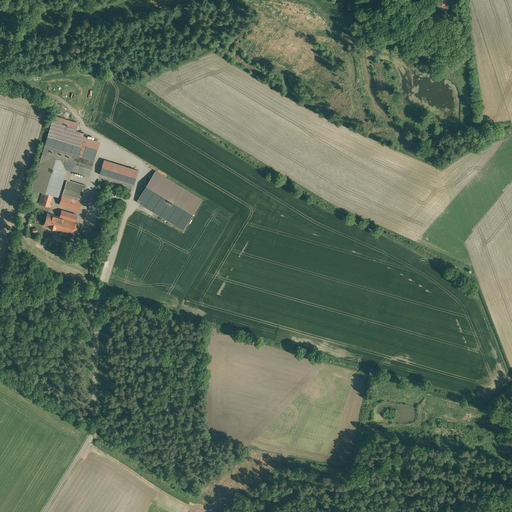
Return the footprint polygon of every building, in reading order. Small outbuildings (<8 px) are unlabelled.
[(54,117),(32,189),(42,192),(52,195),(58,197),(66,169),(89,176),(99,142),(80,137),(81,133),(75,131),(77,124),(54,117)] [(138,170),(104,160),(100,174),(133,185),(138,170)] [(202,200),(155,172),(137,201),(184,229),(202,200)] [(86,186),(67,180),(62,195),(81,201),(86,186)] [(52,195),(42,192),(39,203),(48,206),(49,204),(52,195)] [(81,201),(62,195),(59,204),(78,210),(81,201)] [(77,215),(62,210),(60,217),(75,222),(77,215)] [(60,217),(47,214),(44,226),(71,234),(75,222),(60,217)]
